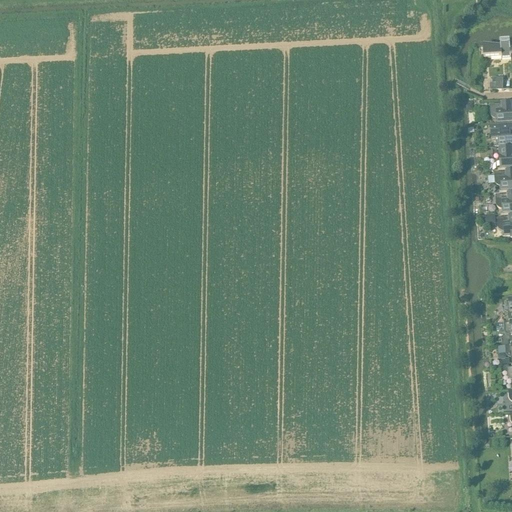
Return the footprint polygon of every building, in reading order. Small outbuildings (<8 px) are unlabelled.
[(511,60),(511,58),(510,45),(509,45),(509,48),(500,48),(483,47),(483,51),(484,60),(502,58),(502,60),(511,60)] [(503,92),(503,80),(496,79),(496,85),(490,85),(490,91),(503,92)] [(490,112),(491,116),(492,118),(493,120),(496,120),(498,120),(498,126),(511,124),(511,111),(511,112),(511,105),(490,107),(490,112)] [(492,134),(492,138),(493,140),(495,142),(497,143),(499,142),(499,148),(511,147),(511,127),(491,129),(492,134)] [(493,157),(493,161),(494,163),(496,165),(499,165),(500,165),(501,171),(511,170),(511,150),(493,152),(493,157)] [(495,179),(495,183),(496,186),(498,187),(500,188),(502,188),(502,193),(511,192),(511,173),(494,174),(495,179)] [(496,202),(496,206),(497,208),(499,210),(502,210),(503,210),(504,216),(511,215),(511,195),(496,197),(496,202)] [(498,224),(498,228),(499,230),(501,232),(503,233),(505,233),(505,238),(511,238),(511,240),(511,239),(511,218),(497,219),(497,224),(498,224)] [(503,306),(503,310),(504,312),(506,314),(508,314),(509,322),(511,321),(511,301),(503,302),(503,306)]
